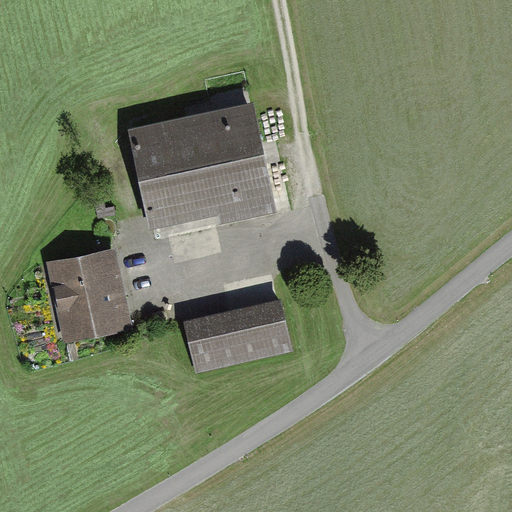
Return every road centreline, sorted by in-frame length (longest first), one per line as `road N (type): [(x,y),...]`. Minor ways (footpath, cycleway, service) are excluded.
road 1 (unclassified): [(511,244),(374,358),(126,511)]
road 2 (track): [(280,0),(313,176),(349,308),(374,358)]
